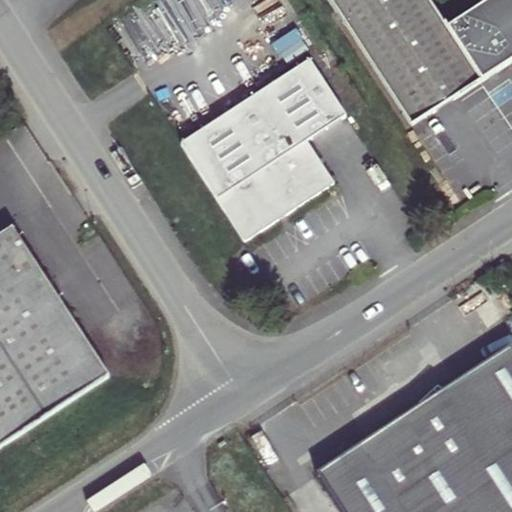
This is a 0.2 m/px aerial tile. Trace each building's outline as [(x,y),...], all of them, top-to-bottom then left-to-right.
[(329,0),(414,129),(482,86),(447,32),(426,0),(329,0)] [(511,0),(496,0),(447,32),(482,86),(511,66),(511,0)] [(311,61),(182,144),(246,244),(333,187),(306,146),(348,119),(311,61)] [(0,238),(0,449),(102,384),(6,235),(0,238)] [(502,265),(488,272),(500,290),(511,282),(502,265)] [(511,511),(511,350),(311,483),(330,511),(511,511)]
